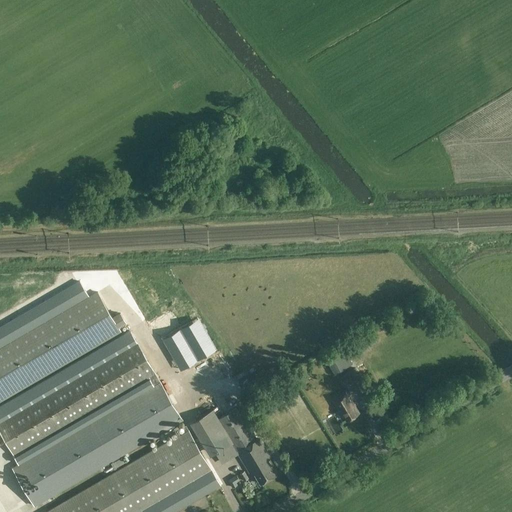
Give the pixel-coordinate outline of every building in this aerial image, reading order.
[(112,287),(102,293),(114,312),(124,306),(112,287)] [(0,401),(121,331),(119,328),(127,323),(120,312),(112,317),(98,291),(0,347),(0,401)] [(34,505),(182,419),(137,342),(0,421),(0,431),(14,456),(149,378),(154,386),(13,468),(34,505)] [(346,352),(331,360),(338,372),(353,363),(346,352)] [(340,375),(346,386),(360,378),(354,367),(340,375)] [(347,421),(359,413),(349,397),(345,390),(331,399),(338,410),(340,409),(347,421)] [(215,415),(218,419),(252,476),(255,474),(261,484),(276,475),(266,459),(270,457),(259,439),(255,441),(235,409),(222,417),(219,412),(215,415)] [(339,420),(331,425),(339,436),(347,431),(339,420)] [(179,435),(45,511),(136,511),(211,469),(186,426),(177,431),(179,435)] [(186,511),(223,491),(213,473),(146,511),(186,511)]
